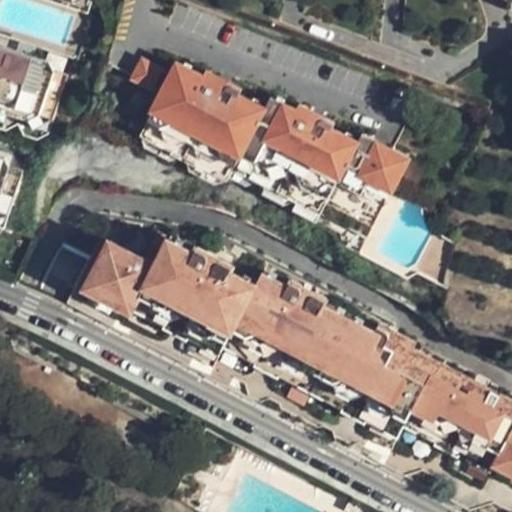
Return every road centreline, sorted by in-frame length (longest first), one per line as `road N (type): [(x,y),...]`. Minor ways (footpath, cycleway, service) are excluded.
road 1 (residential): [(17,298),(72,202),(207,215),(511,379)]
road 2 (residential): [(441,511),(17,298)]
